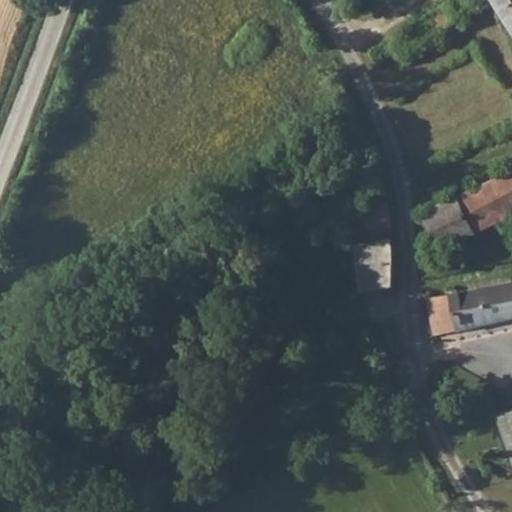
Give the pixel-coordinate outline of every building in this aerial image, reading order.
[(454,0),(452,0),(399,34),(409,50),(466,16),(454,0)] [(511,0),(499,0),(511,20),(511,0)] [(511,168),(427,210),(443,246),(496,220),(508,245),(511,244),(511,168)] [(390,195),(367,200),(372,241),(396,237),(394,205),(390,195)] [(372,241),(359,243),(365,288),(398,283),(396,237),(372,241)] [(511,281),(429,296),(436,334),(511,320),(511,281)]
